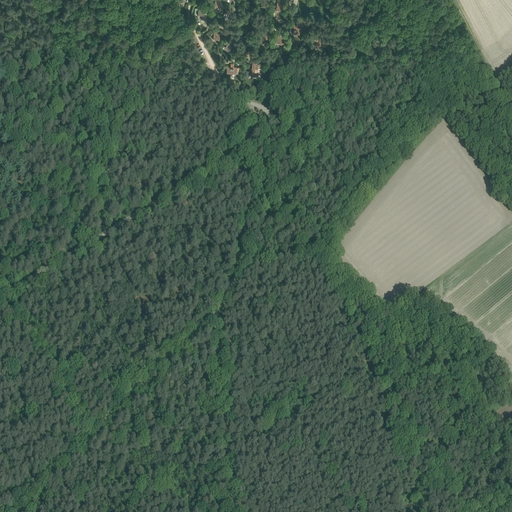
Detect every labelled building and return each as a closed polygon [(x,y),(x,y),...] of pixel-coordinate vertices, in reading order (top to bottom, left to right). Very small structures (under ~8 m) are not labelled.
[(202,6),(199,6),(197,18),(206,19),(207,9),(201,8),(202,6)] [(267,34),(268,32),(265,32),(265,30),(262,29),(261,38),(267,39),(267,38),(268,39),(269,35),(267,34)] [(318,36),(315,35),(313,44),(326,46),(327,39),(317,38),(318,36)] [(231,43),(233,42),(231,40),(229,41),(226,44),(224,46),(228,50),(233,46),(231,43)] [(227,66),(226,73),(230,73),(236,74),(236,73),(238,74),(238,72),(239,72),(239,67),(237,67),(234,66),(234,64),(231,64),(231,67),(227,66)]
